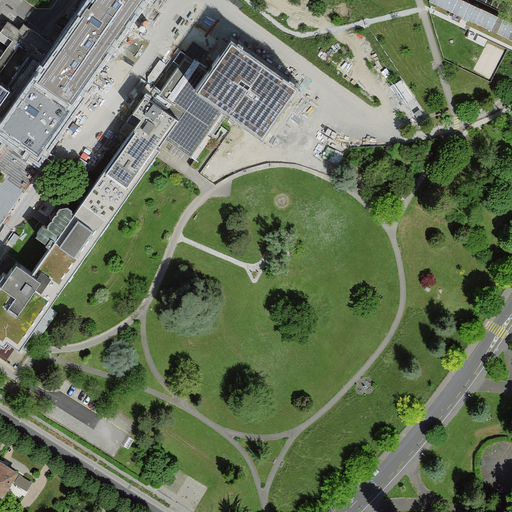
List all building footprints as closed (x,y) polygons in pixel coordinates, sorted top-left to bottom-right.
[(88,0),(0,127),(0,128),(38,157),(149,0),(88,0)] [(511,18),(469,0),(429,0),(508,33),(504,41),(511,44),(511,18)] [(16,264),(0,286),(0,341),(2,343),(6,337),(19,347),(48,307),(155,155),(160,148),(158,147),(166,137),(196,159),(212,137),(215,132),(227,115),(263,140),(298,91),(231,45),(211,70),(187,53),(77,209),(63,200),(38,235),(45,241),(51,246),(31,274),(16,264)] [(0,101),(10,88),(0,80),(0,101)] [(16,472),(0,462),(0,491),(2,493),(16,472)] [(20,474),(14,482),(27,490),(32,482),(20,474)]
